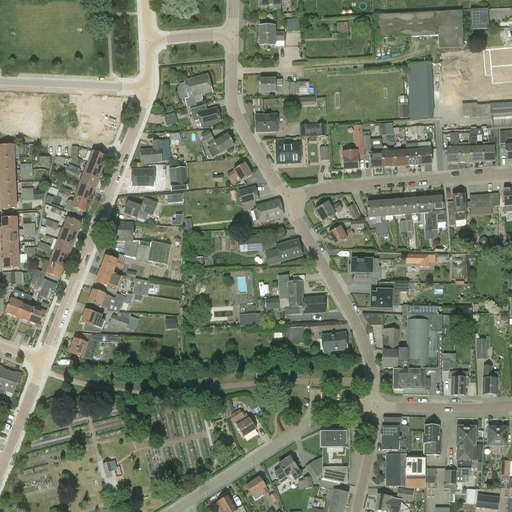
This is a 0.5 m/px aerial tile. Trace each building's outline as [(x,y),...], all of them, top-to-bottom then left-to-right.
[(269,10),(280,9),(279,0),(259,0),(260,8),(269,7),(269,10)] [(470,11),(471,31),(489,30),(488,9),(475,10),(475,2),(469,2),(469,11),(470,11)] [(439,50),(463,49),(461,12),(376,16),(378,47),(384,47),(384,39),(438,36),(439,50)] [(286,21),(287,33),(299,32),(298,20),(286,21)] [(348,38),(347,23),(337,24),(338,34),(332,34),(332,39),(348,38)] [(274,47),(274,42),(284,42),(284,34),(274,34),(274,28),(259,28),(259,47),(274,47)] [(511,46),(479,50),(482,77),(488,77),(489,86),(511,83),(511,46)] [(433,113),(431,64),(407,65),(410,122),(432,121),(432,113),(433,113)] [(196,105),(194,97),(212,92),(207,75),(184,81),(188,99),(184,100),(186,107),(196,105)] [(260,80),(260,87),(259,87),(259,92),(260,92),(260,93),(282,93),(282,81),(275,81),(275,80),(260,80)] [(289,84),(290,95),(303,95),(303,81),(298,81),(298,84),(289,84)] [(83,107),(84,95),(73,95),(73,107),(83,107)] [(314,98),(297,99),(297,108),(315,107),(314,98)] [(483,106),(483,104),(461,105),(463,117),(469,117),(469,119),(489,118),(490,130),(511,128),(511,103),(489,105),(483,106)] [(400,104),(400,119),(408,119),(408,105),(400,104)] [(216,109),(204,112),(202,107),(190,110),(193,122),(199,121),(201,128),(220,123),(216,109)] [(164,117),(166,127),(177,124),(174,114),(164,117)] [(256,133),(278,132),(277,115),(255,116),(256,133)] [(393,136),(392,129),(391,124),(379,125),(380,137),(393,136)] [(326,125),(310,126),(299,127),(299,139),(326,137),(326,125)] [(432,127),(416,128),(416,134),(423,134),(423,138),(433,138),(432,127)] [(482,144),(482,147),(483,162),(494,161),(494,147),(492,147),(492,142),(497,142),(497,130),(487,130),(488,143),(482,144)] [(227,135),(215,142),(209,131),(201,136),(204,142),(205,141),(210,149),(207,150),(212,159),(220,154),(220,155),(234,146),(227,135)] [(482,147),(476,147),(476,137),(482,137),(481,131),(469,131),(470,144),(471,163),(483,162),(482,147)] [(499,134),(500,144),(506,144),(505,140),(511,139),(511,131),(501,132),(499,134)] [(369,136),(362,137),(363,148),(363,153),(371,153),(370,140),(369,136)] [(363,148),(362,137),(354,138),(356,150),(342,152),(342,159),(343,171),(360,170),(359,161),(364,160),(363,153),(363,148)] [(152,150),(139,151),(140,164),(161,163),(159,141),(152,141),(152,150)] [(276,165),(300,164),(299,145),(284,146),(283,141),(275,141),(276,165)] [(447,164),(459,163),(458,148),(457,141),(452,141),(452,149),(446,149),(447,164)] [(459,145),(460,148),(458,148),(459,163),(471,163),(470,144),(459,145)] [(0,159),(14,159),(13,147),(0,147),(0,159)] [(370,169),(382,168),(381,154),(382,154),(381,147),(373,147),(373,154),(369,155),(370,169)] [(319,148),(320,162),(329,162),(328,148),(319,148)] [(177,150),(178,161),(184,160),(184,159),(190,158),(190,150),(184,151),(184,150),(177,150)] [(430,150),(418,151),(419,166),(431,165),(430,150)] [(418,151),(406,152),(407,167),(419,166),(418,151)] [(93,152),(88,164),(102,169),(107,158),(93,152)] [(406,152),(393,153),(394,167),(407,167),(406,152)] [(393,153),(382,154),(381,154),(382,168),(394,167),(393,153)] [(14,159),(0,159),(0,172),(14,171),(14,159)] [(88,164),(84,175),(98,180),(102,169),(88,164)] [(230,181),(237,177),(240,182),(252,175),(245,164),(233,170),(234,171),(227,175),(230,181)] [(68,166),(66,171),(72,174),(74,168),(68,166)] [(80,170),(74,168),(72,174),(78,176),(80,170)] [(171,169),(172,191),(189,190),(188,168),(171,169)] [(15,184),(14,171),(0,172),(0,182),(0,185),(15,184)] [(153,187),(153,171),(131,171),(131,187),(153,187)] [(98,180),(84,175),(80,186),(93,191),(98,180)] [(16,196),(15,184),(0,185),(1,197),(16,196)] [(93,191),(80,186),(76,197),(89,202),(93,191)] [(241,205),(258,201),(254,188),(238,192),(241,205)] [(16,196),(1,197),(1,209),(16,209),(16,196)] [(464,213),(466,213),(464,196),(452,197),(453,209),(447,210),(449,227),(455,227),(455,223),(465,222),(464,213)] [(76,197),(73,203),(70,202),(68,202),(67,202),(67,203),(64,210),(70,213),(72,209),(85,214),(89,202),(76,197)] [(441,197),(428,198),(430,214),(431,231),(432,238),(437,237),(436,231),(438,231),(437,224),(446,224),(445,212),(442,213),(441,197)] [(148,221),(150,216),(151,216),(156,203),(144,198),(141,207),(127,202),(123,214),(136,219),(137,219),(141,220),(142,220),(148,221)] [(416,199),(417,215),(423,214),(425,232),(431,231),(430,214),(428,198),(416,199)] [(417,215),(416,199),(404,200),(405,216),(406,234),(407,238),(413,238),(411,215),(417,215)] [(404,200),(392,201),(393,217),(405,216),(405,222),(400,222),(400,234),(406,234),(405,216),(404,200)] [(256,222),(259,221),(260,223),(283,217),(278,201),(255,207),(256,210),(253,211),(256,222)] [(392,201),(379,203),(381,218),(393,217),(392,201)] [(335,216),(334,214),(341,209),(338,204),(330,208),(327,203),(314,211),(315,213),(314,214),(316,217),(318,217),(322,224),(335,216)] [(381,218),(379,203),(367,204),(368,219),(381,218)] [(171,217),(171,228),(182,228),(181,205),(171,206),(171,212),(178,212),(178,217),(171,217)] [(355,205),(347,209),(353,221),(361,218),(355,205)] [(2,232),(17,231),(17,219),(2,219),(2,232)] [(67,219),(63,230),(77,236),(81,224),(67,219)] [(362,222),(349,222),(350,230),(363,230),(362,222)] [(112,223),(112,242),(132,242),(132,224),(112,223)] [(349,230),(343,234),(339,227),(328,234),(334,246),(352,235),(349,230)] [(77,236),(63,230),(58,241),(72,247),(77,236)] [(17,231),(2,232),(3,244),(18,244),(17,237),(35,237),(35,231),(22,231),(17,231)] [(242,240),(242,238),(238,239),(240,253),(263,251),(262,239),(242,240)] [(268,266),(302,256),(297,240),(276,246),(277,253),(266,257),(268,266)] [(58,241),(54,252),(68,258),(72,247),(58,241)] [(140,241),(136,259),(167,266),(171,246),(151,242),(151,244),(140,241)] [(18,256),(18,244),(3,244),(3,257),(18,256)] [(45,245),(42,251),(48,254),(51,248),(45,245)] [(54,252),(50,263),(63,269),(68,258),(54,252)] [(4,269),(19,269),(18,256),(3,257),(4,269)] [(104,256),(100,270),(112,274),(115,267),(122,269),(124,264),(117,261),(104,256)] [(428,268),(429,256),(419,256),(419,268),(428,268)] [(350,275),(354,275),(354,274),(365,274),(365,281),(380,282),(380,268),(378,268),(378,260),(373,260),(350,259),(350,275)] [(63,269),(50,263),(49,264),(46,262),(41,273),(30,269),(28,274),(34,276),(43,280),(45,275),(59,280),(63,269)] [(112,274),(100,270),(95,283),(107,287),(108,287),(115,289),(119,291),(123,277),(112,274)] [(136,274),(127,272),(125,277),(135,280),(135,279),(140,280),(141,276),(136,275),(136,274)] [(2,274),(3,286),(21,285),(21,273),(2,274)] [(43,280),(34,276),(30,285),(42,290),(45,281),(43,280)] [(301,282),(288,283),(287,276),(278,277),(279,299),(286,298),(286,296),(289,295),(289,300),(303,299),(301,282)] [(246,293),(245,277),(237,278),(237,293),(246,293)] [(127,294),(148,297),(148,296),(149,287),(150,287),(150,283),(134,280),(134,285),(133,294),(127,293),(127,294)] [(57,286),(45,281),(42,290),(53,295),(57,286)] [(112,297),(105,295),(92,290),(87,303),(100,307),(108,310),(112,297)] [(376,294),(370,293),(369,310),(392,310),(392,308),(399,309),(399,293),(393,293),(393,290),(376,290),(376,294)] [(20,293),(17,302),(11,300),(6,314),(17,318),(26,296),(20,293)] [(114,302),(123,306),(126,298),(116,294),(114,302)] [(148,297),(127,294),(126,304),(131,304),(132,303),(139,303),(139,301),(141,302),(141,304),(148,305),(148,297)] [(279,299),(280,309),(291,309),(291,316),(325,314),(324,298),(303,299),(289,300),(289,295),(286,296),(286,298),(279,299)] [(26,296),(17,318),(29,323),(34,309),(29,307),(32,298),(26,296)] [(266,310),(279,310),(278,299),(265,300),(266,310)] [(39,311),(34,309),(29,323),(41,327),(46,313),(48,306),(42,304),(39,311)] [(436,373),(437,333),(441,333),(442,316),(437,316),(437,308),(408,307),(408,306),(403,306),(401,308),(401,312),(402,312),(402,316),(407,316),(406,339),(406,346),(406,350),(406,364),(406,370),(402,370),(402,389),(424,389),(424,391),(429,391),(429,380),(428,380),(428,376),(435,376),(435,373),(436,373)] [(102,316),(97,314),(85,310),(80,323),(85,325),(83,332),(100,334),(104,322),(101,321),(102,316)] [(110,324),(132,333),(136,324),(129,321),(131,315),(118,314),(116,317),(113,316),(110,324)] [(240,327),(261,326),(261,314),(240,315),(240,327)] [(383,315),(371,315),(370,315),(362,315),(369,327),(383,327),(383,315)] [(167,330),(178,329),(178,319),(166,319),(167,330)] [(286,329),(286,345),(303,345),(302,328),(286,329)] [(397,350),(397,342),(397,330),(381,330),(381,336),(387,336),(387,352),(382,352),(382,358),(399,358),(401,360),(401,364),(406,364),(406,350),(397,350)] [(323,353),(346,350),(344,334),(321,337),(323,353)] [(90,345),(86,344),(74,340),(68,354),(80,358),(81,358),(87,360),(92,362),(98,344),(107,344),(118,344),(118,337),(90,335),(90,343),(90,345)] [(475,340),(476,361),(487,360),(486,340),(475,340)] [(399,358),(382,358),(382,369),(393,369),(393,390),(401,390),(401,389),(402,389),(402,370),(406,370),(406,364),(401,364),(401,360),(399,358)] [(442,362),(442,373),(455,373),(455,365),(449,365),(449,362),(442,362)] [(483,367),(483,372),(483,380),(482,380),(482,395),(483,395),(485,397),(488,397),(489,395),(496,396),(496,390),(498,388),(498,380),(498,373),(491,373),(491,367),(483,367)] [(0,368),(0,394),(8,372),(0,368)] [(8,372),(0,394),(0,399),(3,400),(4,395),(5,392),(13,395),(20,376),(8,372)] [(467,388),(467,379),(467,373),(459,373),(459,379),(451,379),(450,396),(464,396),(464,388),(467,388)] [(224,401),(217,403),(223,421),(229,419),(224,401)] [(242,423),(240,420),(244,418),(240,411),(230,417),(234,424),(235,423),(237,426),(236,427),(243,438),(255,430),(248,419),(242,423)] [(382,419),(382,437),(382,442),(383,442),(383,453),(407,453),(407,427),(401,427),(401,419),(382,419)] [(439,427),(424,427),(424,436),(422,436),(422,443),(424,443),(424,456),(440,456),(440,435),(439,435),(439,427)] [(459,427),(458,428),(457,428),(456,446),(457,446),(457,461),(457,469),(459,469),(459,477),(470,477),(471,462),(472,446),(475,447),(475,429),(474,429),(473,427),(469,427),(468,428),(464,428),(463,427),(459,427)] [(349,429),(338,430),(322,430),(322,469),(322,480),(340,484),(340,485),(347,486),(346,469),(350,469),(349,429)] [(488,447),(493,447),(493,455),(500,455),(500,447),(506,447),(507,429),(488,429),(488,447)] [(406,455),(402,455),(384,455),(384,463),(381,463),(381,481),(384,481),(384,488),(404,488),(406,460),(406,455)] [(278,466),(279,468),(274,472),(280,485),(288,480),(287,478),(291,475),(294,481),(301,476),(289,458),(278,466)] [(406,460),(404,488),(405,488),(405,490),(425,489),(425,460),(406,460)] [(510,462),(501,461),(500,477),(501,477),(501,481),(508,482),(508,483),(509,483),(511,463),(510,463),(510,462)] [(112,473),(110,463),(102,465),(104,475),(112,473)] [(320,476),(312,463),(305,468),(313,481),(320,476)] [(454,486),(456,486),(456,472),(445,471),(444,485),(443,485),(443,490),(444,490),(444,493),(454,493),(454,486)] [(269,493),(266,488),(259,478),(246,488),(252,498),(255,502),(269,493)] [(312,489),(310,478),(303,479),(305,490),(312,489)] [(322,480),(321,480),(319,488),(328,490),(326,497),(325,501),(331,502),(345,506),(348,494),(334,491),(335,485),(340,486),(340,485),(340,484),(322,480)] [(511,483),(509,483),(508,483),(508,489),(509,489),(508,491),(499,490),(498,496),(508,497),(508,502),(511,502),(511,483)] [(396,499),(411,502),(413,492),(397,489),(396,499)] [(274,494),(268,498),(273,504),(279,500),(274,494)] [(476,508),(497,510),(498,498),(478,496),(476,508)] [(235,511),(237,510),(229,497),(216,504),(220,510),(219,510),(220,511),(235,511)] [(377,511),(398,511),(400,502),(391,500),(391,499),(377,497),(376,503),(374,504),(373,509),(375,510),(375,511),(377,511)] [(324,507),(323,511),(311,509),(310,511),(343,511),(345,506),(331,502),(325,501),(324,507)]
